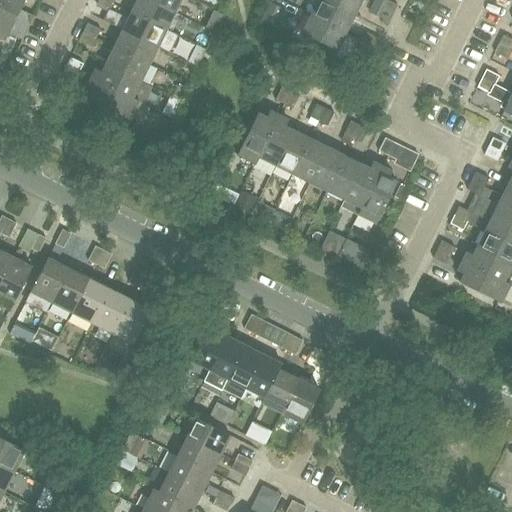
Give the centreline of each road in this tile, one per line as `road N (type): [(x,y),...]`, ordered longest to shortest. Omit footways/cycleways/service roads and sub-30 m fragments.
road 1 (residential): [(369,342),(464,152),(398,119),(421,70),(435,77),(475,0)]
road 2 (tertiary): [(369,342),(0,160)]
road 3 (residential): [(0,155),(75,0)]
road 4 (residential): [(379,347),(358,390),(310,440),(286,487)]
road 5 (tertiary): [(511,414),(379,347)]
